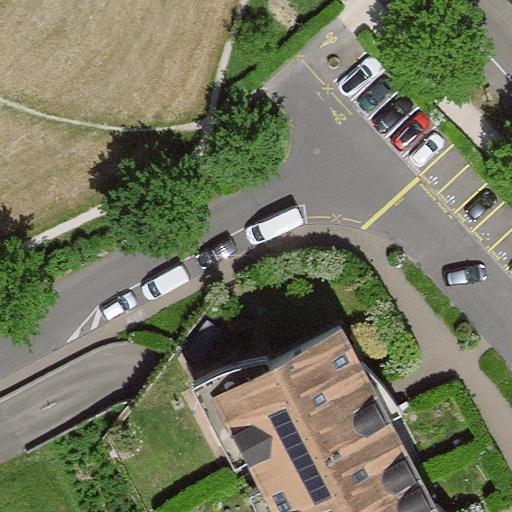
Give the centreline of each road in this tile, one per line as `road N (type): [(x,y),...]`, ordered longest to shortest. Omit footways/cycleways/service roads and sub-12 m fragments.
road 1 (residential): [(359,157),(0,346)]
road 2 (residential): [(511,325),(359,157)]
